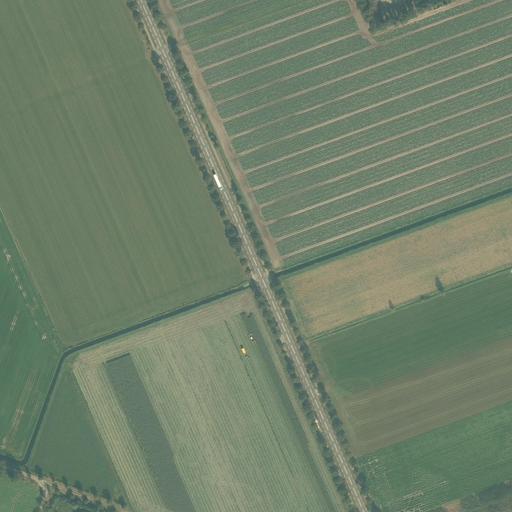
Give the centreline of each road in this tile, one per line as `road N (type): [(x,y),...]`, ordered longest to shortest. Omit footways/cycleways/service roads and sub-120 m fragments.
road 1 (primary): [(364,511),(141,0)]
road 2 (track): [(295,0),(162,50)]
